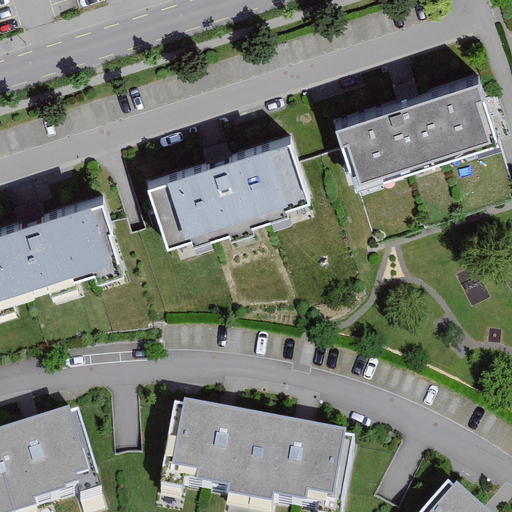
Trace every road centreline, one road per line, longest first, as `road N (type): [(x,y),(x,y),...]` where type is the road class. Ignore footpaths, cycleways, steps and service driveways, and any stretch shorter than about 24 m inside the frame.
road 1 (residential): [(0,396),(157,365),(252,370),(344,392),(430,426),(511,475)]
road 2 (residential): [(0,77),(237,0)]
